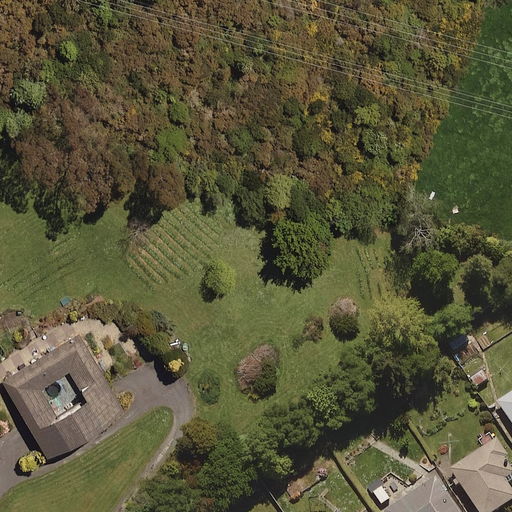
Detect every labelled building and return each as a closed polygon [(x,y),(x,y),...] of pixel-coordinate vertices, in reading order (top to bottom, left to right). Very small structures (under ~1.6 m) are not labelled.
[(126,414),(79,335),(3,381),(50,460),(126,414)] [(0,337),(0,358),(10,352),(0,337)] [(511,397),(499,406),(511,425),(511,397)] [(511,492),(509,488),(511,486),(511,473),(507,465),(510,463),(499,445),(453,474),(477,511),(507,511),(511,509),(511,492)] [(455,511),(437,483),(392,511),(455,511)]
